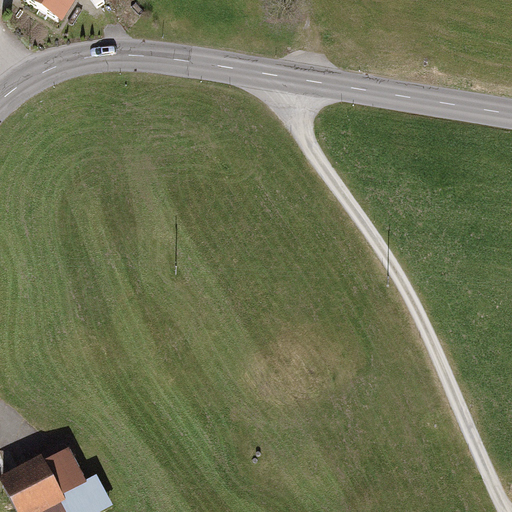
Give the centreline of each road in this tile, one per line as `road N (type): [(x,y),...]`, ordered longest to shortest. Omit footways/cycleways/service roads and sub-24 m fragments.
road 1 (track): [(301,0),(308,47),(297,128),(391,263),(497,511)]
road 2 (tertiary): [(0,102),(49,68),(145,55),(511,114)]
